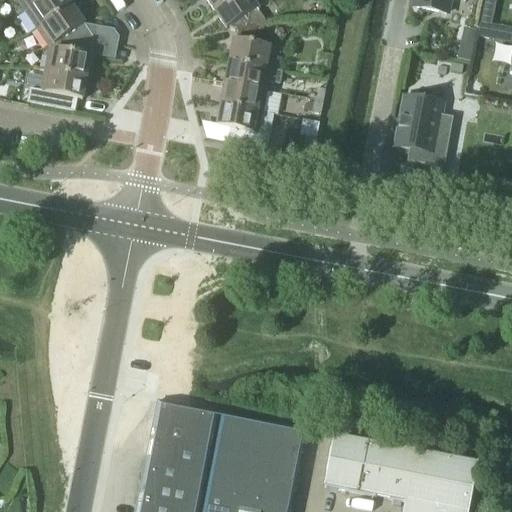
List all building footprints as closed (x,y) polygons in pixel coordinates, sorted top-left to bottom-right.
[(14,0),(25,14),(45,0),(14,0)] [(65,0),(45,0),(25,14),(37,32),(71,8),(65,0)] [(204,0),(214,13),(233,0),(204,0)] [(259,10),(261,8),(271,2),(269,0),(233,0),(214,13),(226,32),(228,29),(238,31),(262,37),(264,31),(266,19),(259,10)] [(411,0),(410,11),(450,19),(453,3),(450,2),(450,0),(411,0)] [(71,8),(37,32),(50,51),(63,42),(88,46),(89,43),(94,43),(94,41),(71,8)] [(481,13),(478,27),(490,29),(493,15),(481,13)] [(274,51),(260,48),(262,37),(238,31),(236,43),(233,43),(229,65),(270,73),(274,51)] [(45,73),(86,81),(91,58),(94,43),(89,43),(88,46),(63,42),(50,51),(45,73)] [(458,51),(456,61),(469,64),(471,54),(458,51)] [(282,75),(270,73),(229,65),(225,86),(266,94),(268,85),(279,87),(282,75)] [(451,66),(450,75),(461,77),(463,69),(451,66)] [(77,102),(82,103),(86,81),(45,73),(41,94),(40,98),(77,105),(77,102)] [(221,108),(262,116),(266,94),(225,86),(221,108)] [(325,93),(316,91),(314,104),(323,105),(325,93)] [(41,94),(29,92),(27,105),(75,114),(77,105),(40,98),(41,94)] [(400,132),(397,149),(409,152),(407,165),(430,169),(426,191),(438,193),(442,171),(444,161),(448,138),(435,135),(440,111),(431,110),(431,106),(405,101),(402,121),(400,121),(399,122),(401,122),(400,131),(398,130),(398,132),(400,132)] [(312,115),(321,117),(323,105),(314,104),(312,115)] [(227,145),(255,151),(267,153),(273,118),(262,116),(221,108),(216,129),(230,132),(228,144),(227,145)] [(316,141),(307,139),(305,151),(314,153),(316,141)] [(158,404),(151,441),(136,511),(208,511),(227,418),(158,404)] [(291,511),(307,433),(227,418),(208,511),(291,511)] [(358,495),(368,445),(334,439),(323,490),(358,495)] [(468,511),(479,466),(368,445),(358,495),(405,504),(403,511),(468,511)]
